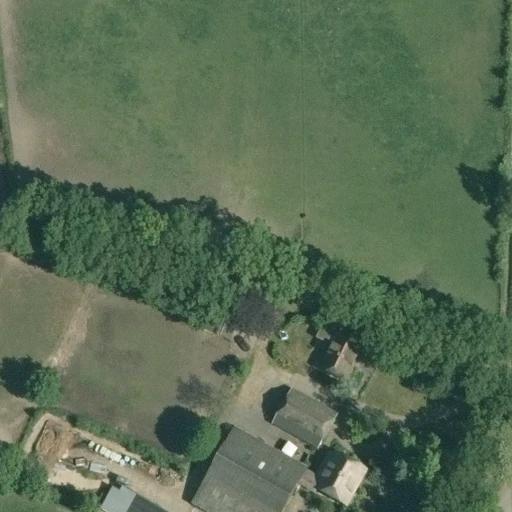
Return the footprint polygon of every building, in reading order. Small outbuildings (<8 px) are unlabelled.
[(243,311),(207,297),(195,328),(231,342),(243,311)] [(346,383),(362,348),(337,336),(320,370),(346,383)] [(319,450),(337,415),(291,390),(272,425),(319,450)] [(346,506),(365,472),(335,455),(334,457),(330,454),(316,478),(305,472),(307,469),(235,429),(193,505),(206,511),(282,511),(298,484),(315,493),(317,490),(346,506)] [(162,511),(124,489),(110,511),(162,511)]
